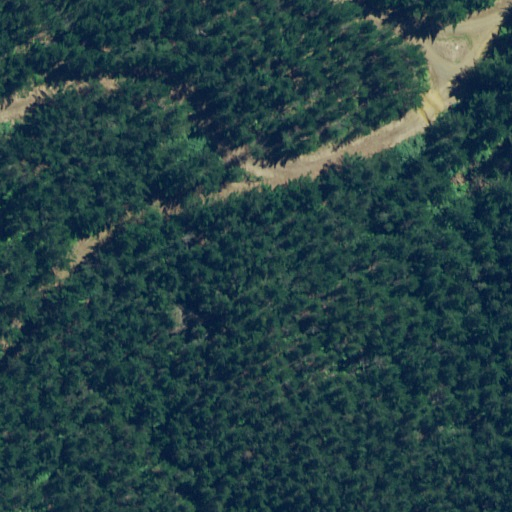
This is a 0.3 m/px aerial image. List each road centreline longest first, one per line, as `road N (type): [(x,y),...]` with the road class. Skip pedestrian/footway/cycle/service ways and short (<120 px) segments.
road 1 (track): [(0,367),(21,335),(137,221),(250,212),(337,186),(431,130),(511,15)]
road 2 (track): [(507,0),(490,15),(413,33),(321,13),(307,0)]
